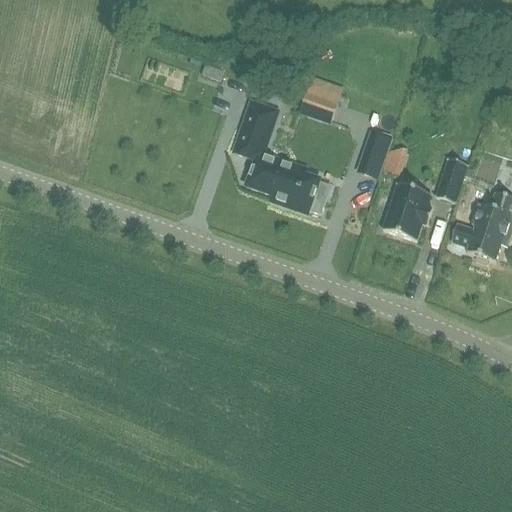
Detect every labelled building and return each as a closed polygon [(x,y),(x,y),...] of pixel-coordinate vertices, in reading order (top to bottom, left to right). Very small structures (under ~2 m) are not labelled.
[(309,95),(302,116),(330,126),(337,105),(309,95)] [(321,174),(291,166),(293,160),(271,154),(282,125),(264,120),(249,164),(262,167),(255,188),(281,195),(279,199),(317,211),(324,193),(315,190),(321,174)] [(409,152),(399,148),(392,166),(403,170),(409,152)] [(455,206),(467,168),(447,162),(435,200),(455,206)] [(428,229),(433,213),(427,211),(431,198),(397,188),(382,233),(417,244),(422,227),(428,229)] [(510,241),(511,234),(511,202),(495,197),(490,212),(479,208),(472,229),(476,230),(467,256),(477,259),(476,264),(488,268),(489,263),(495,265),(504,239),(510,241)] [(434,237),(443,240),(451,217),(442,214),(434,237)]
